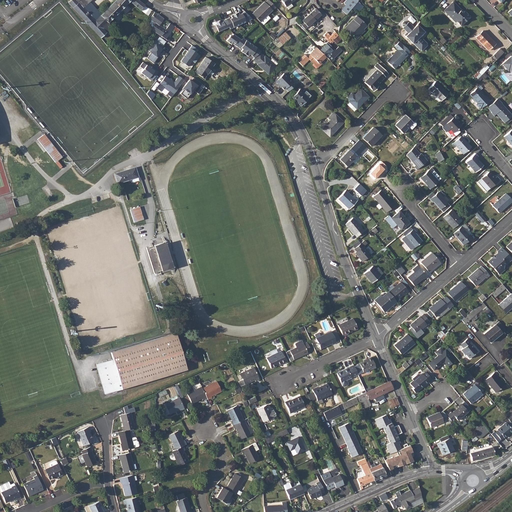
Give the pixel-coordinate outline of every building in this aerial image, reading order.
[(90,15),(82,7),(88,2),(90,0),(70,0),(68,2),(77,12),(89,25),(100,38),(106,33),(106,32),(112,27),(108,22),(129,1),(140,10),(145,5),(137,0),(114,0),(101,14),(98,11),(92,18),(90,15)] [(275,7),(268,0),(267,0),(265,2),(264,2),(252,13),(260,21),(267,15),(275,7)] [(349,0),(346,5),(350,9),(357,1),(357,0),(349,0)] [(88,2),(82,7),(90,15),(96,10),(88,2)] [(446,8),(447,8),(451,13),(449,16),(455,22),(456,21),(460,26),(470,17),(464,11),(462,13),(460,11),(461,10),(458,7),(457,7),(453,2),(446,8)] [(350,9),(346,5),(341,10),(347,14),(350,9)] [(320,15),(315,8),(299,23),(305,29),(320,15)] [(239,12),(235,14),(239,24),(251,19),(244,11),(243,13),(240,14),(239,12)] [(154,12),(145,25),(146,26),(154,31),(158,25),(163,18),(154,12)] [(229,18),(226,20),(229,27),(230,29),(239,24),(235,14),(231,16),(232,18),(230,19),(229,18)] [(267,15),(260,21),(263,24),(270,18),(267,15)] [(354,21),(345,30),(356,40),(360,36),(358,34),(363,29),(366,25),(356,16),(352,19),(354,21)] [(352,19),(344,28),(345,30),(354,21),(352,19)] [(216,26),(218,32),(229,27),(226,20),(223,21),(223,22),(221,23),(220,21),(216,23),(217,25),(216,26)] [(161,27),(157,33),(165,39),(172,29),(177,32),(179,30),(167,21),(163,25),(166,27),(165,29),(161,27)] [(405,21),(403,21),(401,23),(401,25),(403,27),(402,28),(408,33),(407,34),(405,36),(412,43),(420,50),(422,50),(426,45),(426,43),(419,36),(426,29),(419,22),(413,27),(408,22),(407,23),(405,21)] [(474,34),(476,36),(483,30),(481,28),(474,34)] [(482,31),(475,38),(487,50),(495,43),(482,31)] [(285,32),(278,39),(283,45),(290,38),(285,32)] [(330,36),(326,40),(330,43),(338,36),(334,32),(330,36)] [(241,40),(236,36),(233,34),(231,36),(230,35),(226,40),(229,43),(231,44),(232,41),(234,43),(233,44),(236,46),(241,40)] [(251,44),(243,38),(241,40),(236,46),(237,47),(240,48),(240,47),(242,49),(241,51),(244,53),(245,54),(248,56),(249,54),(254,58),(259,52),(261,51),(251,44)] [(163,46),(153,39),(145,50),(150,53),(145,59),(152,64),(157,58),(155,56),(163,46)] [(409,52),(398,41),(393,46),(396,50),(392,54),(386,61),(394,69),(403,59),(408,54),(407,54),(409,52)] [(327,43),(319,51),(326,57),(328,59),(331,62),(333,60),(332,59),(342,50),(338,47),(334,50),(334,49),(327,43)] [(191,45),(180,61),(187,66),(191,61),(194,63),(199,56),(195,53),(197,50),(191,45)] [(303,66),(304,67),(310,61),(313,64),(317,68),(321,64),(320,62),(326,57),(319,51),(317,48),(307,57),(304,54),(297,61),(303,66)] [(493,56),(495,59),(496,59),(503,52),(502,51),(500,48),(493,56)] [(254,58),(252,59),(257,64),(268,74),(276,66),(273,63),(269,60),(265,56),(264,56),(259,52),(254,58)] [(128,70),(130,71),(140,58),(136,55),(135,56),(137,57),(128,70)] [(511,56),(511,55),(501,64),(507,70),(508,69),(511,73),(511,56)] [(205,57),(194,72),(205,79),(211,70),(210,69),(214,63),(205,57)] [(149,69),(141,63),(138,67),(142,70),(139,73),(150,81),(157,72),(151,67),(149,69)] [(376,69),(364,82),(373,91),(377,86),(376,85),(385,76),(384,76),(388,73),(377,63),(374,66),(376,69)] [(485,66),(475,76),(480,82),(487,75),(484,72),(487,69),(485,66)] [(279,78),(277,78),(275,80),(275,82),(277,85),(279,85),(284,91),(285,89),(288,92),(296,85),(288,77),(287,77),(283,74),(279,78)] [(169,79),(164,76),(155,88),(160,91),(163,87),(168,91),(166,94),(170,97),(183,80),(178,76),(173,82),(173,83),(168,80),(169,79)] [(182,90),(179,94),(186,99),(192,90),(198,94),(201,90),(198,87),(201,84),(193,77),(190,81),(189,79),(181,89),(182,90)] [(435,81),(431,85),(427,89),(440,101),(447,93),(435,81)] [(477,87),(469,94),(477,103),(475,104),(479,108),(480,107),(481,108),(489,101),(477,87)] [(299,89),(291,97),(301,105),(310,95),(304,89),(302,92),(299,89)] [(349,100),(348,101),(349,102),(347,104),(351,108),(353,111),(356,108),(368,96),(360,89),(354,95),(352,92),(351,93),(346,97),(349,100)] [(154,94),(148,90),(145,94),(150,100),(154,94)] [(497,98),(487,108),(494,116),(496,114),(504,122),(506,124),(511,118),(511,116),(511,115),(501,104),(502,104),(497,98)] [(330,119),(321,129),(329,136),(343,122),(333,112),(328,117),(330,119)] [(450,114),(439,123),(442,126),(445,124),(449,129),(453,132),(461,125),(455,119),(453,116),(452,117),(450,114)] [(412,122),(404,115),(394,125),(402,133),(408,127),(411,129),(415,125),(415,123),(413,121),(412,122)] [(372,127),(362,138),(371,146),(381,135),(372,127)] [(511,130),(511,129),(503,136),(511,145),(511,130)] [(44,134),(37,139),(55,162),(62,156),(44,134)] [(460,136),(451,144),(453,147),(455,145),(463,154),(471,147),(463,138),(460,136)] [(414,147),(406,154),(411,160),(415,165),(418,168),(427,161),(421,153),(420,154),(414,147)] [(356,157),(357,159),(361,155),(354,149),(351,152),(349,150),(340,159),(347,167),(356,157)] [(435,154),(439,162),(445,159),(440,151),(435,154)] [(475,153),(466,162),(475,172),(483,165),(477,158),(478,156),(475,153)] [(135,167),(114,173),(117,183),(138,177),(135,167)] [(431,168),(420,178),(429,189),(438,181),(441,178),(431,168)] [(489,171),(481,179),(489,188),(499,179),(496,176),(494,178),(489,171)] [(359,184),(354,189),(361,196),(366,190),(359,184)] [(345,190),(337,198),(348,208),(356,201),(345,190)] [(380,190),(372,196),(376,200),(375,200),(385,212),(394,205),(384,193),(383,194),(380,190)] [(438,192),(430,199),(432,202),(433,201),(440,209),(447,203),(441,196),(443,194),(440,190),(438,192)] [(511,200),(505,193),(492,205),(499,213),(511,200)] [(140,206),(130,209),(134,222),(144,220),(140,206)] [(451,210),(443,217),(453,228),(461,221),(451,210)] [(390,218),(396,224),(400,229),(408,223),(398,211),(390,218)] [(478,211),(475,214),(482,221),(485,219),(484,218),(478,211)] [(353,217),(344,224),(353,234),(356,237),(363,231),(361,228),(361,227),(353,217)] [(461,226),(453,233),(463,245),(470,239),(468,237),(469,235),(461,226)] [(412,230),(410,227),(402,233),(404,236),(412,230)] [(411,250),(414,247),(421,241),(415,233),(416,232),(413,229),(412,230),(404,236),(401,239),(410,249),(411,250)] [(172,240),(170,241),(173,251),(177,266),(180,265),(172,240)] [(173,251),(170,241),(154,245),(162,271),(177,266),(173,251)] [(354,248),(356,251),(354,253),(362,261),(370,254),(361,243),(360,243),(354,248)] [(496,256),(494,258),(504,270),(505,270),(503,268),(503,265),(505,263),(506,264),(511,259),(501,248),(498,251),(498,253),(495,256),(496,256)] [(432,253),(420,262),(429,272),(440,262),(432,253)] [(504,270),(494,258),(493,259),(492,258),(488,262),(499,275),(504,270)] [(491,275),(493,273),(484,263),(482,265),(491,275)] [(427,276),(417,264),(411,269),(414,271),(407,277),(414,285),(423,278),(424,279),(427,276)] [(399,265),(394,268),(400,275),(404,271),(399,265)] [(372,266),(363,273),(371,283),(383,273),(378,267),(375,270),(372,266)] [(478,268),(467,277),(475,285),(485,276),(486,277),(489,275),(481,266),(478,269),(478,268)] [(460,281),(447,292),(454,301),(467,289),(460,281)] [(400,282),(388,292),(389,293),(396,302),(400,299),(399,298),(407,291),(400,282)] [(502,284),(490,294),(494,298),(505,288),(502,284)] [(383,298),(382,296),(380,295),(374,300),(384,312),(396,302),(389,293),(383,298)] [(510,293),(498,304),(505,313),(511,306),(511,294),(511,293),(510,293)] [(435,317),(439,314),(447,307),(448,308),(453,305),(446,297),(442,300),(440,299),(429,309),(435,317)] [(463,317),(461,319),(465,324),(470,319),(486,306),(482,301),(467,314),(463,317)] [(447,307),(439,314),(440,315),(448,308),(447,307)] [(418,317),(409,325),(416,333),(426,324),(429,321),(423,314),(420,317),(419,316),(418,317)] [(353,318),(338,325),(340,330),(343,336),(348,334),(347,333),(357,329),(353,318)] [(498,321),(494,324),(501,333),(505,329),(498,321)] [(494,324),(483,334),(490,342),(501,333),(494,324)] [(331,331),(316,338),(320,349),(332,343),(333,344),(336,343),(335,342),(332,334),(331,331)] [(332,334),(335,342),(340,339),(337,332),(332,334)] [(108,364),(97,367),(101,384),(104,393),(121,389),(187,369),(178,340),(176,333),(170,335),(148,341),(111,352),(115,365),(108,367),(108,364)] [(407,334),(393,346),(401,355),(414,343),(407,334)] [(467,338),(460,345),(463,348),(461,350),(465,355),(465,354),(468,358),(477,351),(474,347),(473,347),(469,343),(470,342),(467,338)] [(296,347),(289,350),(293,360),(307,353),(307,352),(310,350),(307,342),(303,344),(302,341),(300,341),(295,343),(294,344),(296,347)] [(271,355),(266,357),(271,368),(281,363),(281,364),(286,362),(280,351),(277,352),(276,349),(269,352),(271,355)] [(445,349),(428,363),(434,370),(441,363),(441,362),(443,360),(447,366),(454,360),(445,349)] [(367,360),(359,363),(363,372),(375,367),(371,357),(367,359),(367,360)] [(358,374),(353,365),(336,373),(340,382),(342,386),(344,387),(347,385),(348,383),(346,380),(358,374)] [(253,367),(240,374),(244,384),(254,380),(255,381),(259,380),(253,367)] [(421,373),(413,380),(420,388),(428,381),(431,378),(425,371),(422,374),(421,373)] [(494,372),(485,379),(488,383),(495,392),(504,385),(497,377),(497,376),(494,372)] [(216,381),(202,388),(206,398),(207,399),(211,397),(211,396),(221,391),(216,381)] [(388,382),(379,385),(383,393),(393,389),(390,381),(388,382)] [(317,387),(312,390),(317,400),(332,394),(327,383),(317,388),(317,387)] [(379,385),(369,390),(373,398),(374,398),(381,394),(383,393),(379,385)] [(474,385),(463,394),(471,404),(482,394),(474,385)] [(202,388),(201,387),(187,394),(191,404),(201,399),(202,400),(206,398),(202,388)] [(365,392),(357,396),(359,400),(363,408),(370,405),(367,398),(370,399),(373,398),(369,390),(365,392)] [(289,400),(284,402),(289,413),(304,406),(299,396),(289,401),(289,400)] [(343,402),(342,403),(343,407),(344,409),(358,402),(356,398),(356,396),(343,402)] [(179,397),(164,404),(168,411),(169,414),(179,409),(180,411),(184,409),(179,397)] [(399,404),(396,397),(389,400),(392,407),(399,404)] [(342,403),(323,411),(326,419),(341,412),(340,409),(343,407),(342,403)] [(451,412),(447,416),(452,422),(456,418),(457,420),(468,412),(461,404),(457,406),(458,407),(451,413),(451,412)] [(230,421),(232,425),(243,420),(236,405),(227,410),(231,420),(230,421)] [(266,405),(257,409),(260,415),(263,421),(271,418),(271,417),(276,415),(273,410),(269,411),(266,405)] [(123,426),(124,430),(130,429),(135,427),(131,412),(121,414),(124,426),(123,426)] [(439,412),(426,417),(430,427),(443,422),(439,412)] [(381,416),(374,419),(378,428),(382,427),(386,435),(400,429),(398,425),(393,427),(389,419),(388,419),(385,414),(381,416)] [(243,420),(232,425),(234,429),(236,429),(236,430),(240,439),(250,434),(243,420)] [(350,422),(339,427),(346,443),(356,438),(350,422)] [(497,430),(494,433),(500,440),(503,438),(504,438),(511,431),(511,429),(506,422),(497,430)] [(89,426),(77,431),(83,445),(94,441),(90,431),(91,431),(89,426)] [(484,426),(475,433),(480,439),(488,431),(484,426)] [(286,428),(276,432),(278,437),(288,433),(286,428)] [(124,430),(119,431),(122,444),(121,444),(122,450),(134,447),(132,438),(130,429),(124,430)] [(400,429),(386,435),(389,443),(385,444),(389,454),(401,449),(398,443),(400,443),(396,435),(401,432),(400,429)] [(168,435),(175,450),(183,446),(186,444),(184,440),(183,441),(178,431),(168,435)] [(297,435),(285,441),(290,451),(294,449),(297,455),(305,451),(297,435)] [(356,438),(346,443),(348,446),(347,446),(352,456),(362,451),(356,438)] [(449,438),(437,444),(438,447),(439,447),(442,455),(454,450),(449,438)] [(252,444),(241,450),(243,454),(244,453),(249,463),(259,458),(255,451),(252,444)] [(407,463),(412,461),(411,457),(411,456),(412,456),(412,455),(412,454),(412,453),(409,454),(409,452),(412,451),(409,445),(407,446),(404,447),(402,448),(404,453),(407,463)] [(91,446),(82,450),(83,453),(82,454),(87,466),(97,462),(92,450),(93,450),(91,446)] [(175,450),(172,451),(179,466),(188,461),(183,450),(185,450),(183,446),(175,450)] [(492,446),(469,453),(472,461),(494,454),(492,446)] [(130,452),(119,455),(120,459),(121,459),(124,472),(134,469),(130,452)] [(384,460),(388,470),(392,469),(392,468),(393,467),(393,468),(399,466),(396,463),(399,462),(400,465),(407,463),(404,453),(384,460)] [(8,458),(3,460),(7,468),(11,466),(8,458)] [(50,466),(45,468),(49,478),(57,475),(57,476),(62,474),(57,463),(56,460),(55,459),(50,462),(49,463),(50,466)] [(368,461),(366,462),(374,480),(385,475),(380,464),(375,466),(374,464),(370,465),(368,461)] [(366,462),(363,464),(363,465),(364,468),(362,469),(365,475),(356,478),(360,486),(374,480),(366,462)] [(234,473),(225,489),(231,492),(235,494),(244,478),(234,473)] [(34,478),(23,483),(28,496),(43,489),(37,474),(33,476),(34,478)] [(330,476),(322,479),(327,489),(333,486),(332,485),(334,485),(335,487),(343,484),(338,474),(331,477),(330,476)] [(133,475),(119,478),(121,483),(122,483),(125,495),(137,492),(135,486),(133,484),(133,482),(134,480),(133,475)] [(316,484),(306,489),(311,499),(316,496),(321,494),(321,493),(324,492),(319,481),(316,482),(316,484)] [(12,486),(1,491),(5,501),(13,498),(13,499),(17,497),(17,498),(20,496),(15,484),(11,485),(12,486)] [(300,484),(285,489),(289,499),(304,493),(301,485),(300,484)] [(225,489),(222,487),(216,497),(225,503),(230,495),(231,492),(225,489)] [(421,498),(419,488),(411,492),(410,490),(397,496),(397,497),(389,500),(393,508),(400,504),(401,505),(403,504),(405,509),(407,510),(410,508),(411,506),(409,502),(414,499),(415,501),(421,498)] [(230,495),(225,503),(229,505),(233,497),(230,495)] [(136,496),(123,500),(125,504),(126,503),(128,511),(139,511),(140,511),(136,496)] [(191,511),(186,497),(176,501),(179,511),(191,511)] [(101,511),(104,511),(99,501),(89,505),(92,511),(101,511)] [(271,505),(263,506),(263,511),(286,511),(286,502),(281,502),(282,505),(271,505)]
